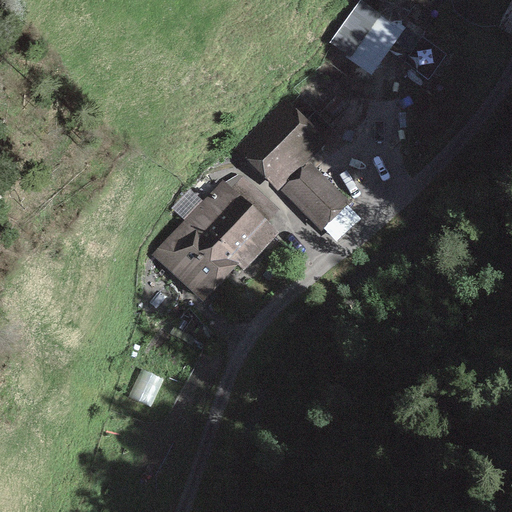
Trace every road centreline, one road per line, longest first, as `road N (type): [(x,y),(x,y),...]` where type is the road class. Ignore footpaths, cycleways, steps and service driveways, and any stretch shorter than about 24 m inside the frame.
road 1 (unclassified): [(182,511),(252,332),(421,183),(511,72)]
road 2 (track): [(326,261),(240,170),(212,170),(185,185),(176,202)]
